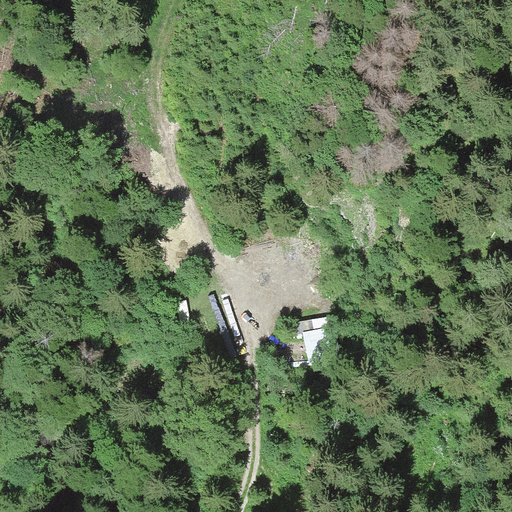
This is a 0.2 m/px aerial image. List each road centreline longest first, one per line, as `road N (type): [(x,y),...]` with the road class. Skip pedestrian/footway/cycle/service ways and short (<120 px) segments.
road 1 (track): [(175,0),(154,67),(159,128),(194,231),(236,313),(248,363)]
road 2 (track): [(238,511),(255,408),(248,363)]
